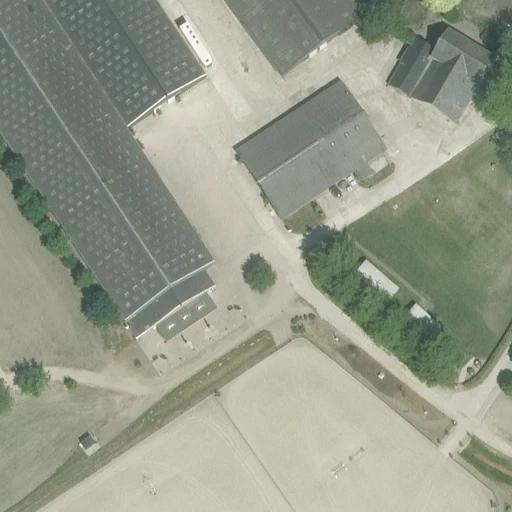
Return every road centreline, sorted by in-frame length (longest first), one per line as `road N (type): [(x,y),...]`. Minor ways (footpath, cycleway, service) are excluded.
road 1 (track): [(0,398),(47,373),(148,382),(309,293)]
road 2 (track): [(471,423),(309,293)]
